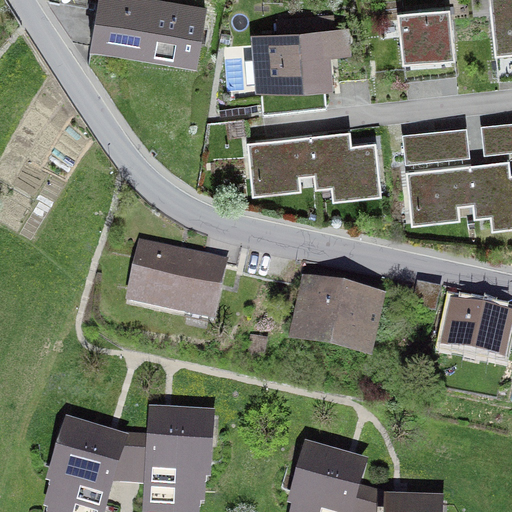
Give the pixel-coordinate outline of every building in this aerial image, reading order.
[(205,11),(139,0),(99,0),(91,49),(195,67),(205,11)] [(511,0),(490,0),(498,63),(511,60),(511,0)] [(455,11),(398,16),(404,80),(461,75),(455,11)] [(343,32),(256,39),(261,103),(349,96),(343,32)] [(511,129),(484,132),(487,159),(511,156),(511,129)] [(404,138),(408,166),(469,159),(465,131),(404,138)] [(315,173),(313,147),(312,134),(248,140),(251,178),(315,173)] [(313,147),(315,173),(316,186),(379,181),(376,142),(313,147)] [(470,170),(473,207),(474,220),(492,218),(493,232),(511,230),(511,183),(510,184),(508,166),(470,170)] [(473,207),(470,170),(406,175),(411,229),(457,225),(456,209),(473,207)] [(228,267),(140,248),(127,305),(216,324),(228,267)] [(384,303),(304,287),(291,351),(371,368),(384,303)] [(511,342),(511,322),(457,310),(446,355),(506,368),(511,342)] [(107,511),(133,426),(65,406),(33,511),(107,511)] [(206,511),(211,414),(146,412),(141,511),(206,511)] [(360,511),(372,467),(304,450),(288,511),(360,511)]
